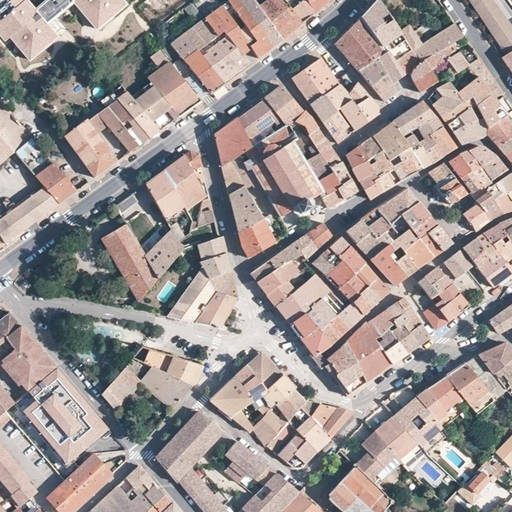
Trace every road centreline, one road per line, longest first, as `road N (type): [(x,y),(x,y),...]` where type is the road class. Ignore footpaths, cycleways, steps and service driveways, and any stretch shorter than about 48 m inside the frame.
road 1 (tertiary): [(0,269),(199,123)]
road 2 (residential): [(193,396),(298,475),(368,395)]
road 3 (residential): [(234,346),(154,321),(19,309)]
road 4 (residential): [(19,309),(141,455)]
road 5 (residential): [(199,123),(240,269)]
road 6 (residential): [(398,291),(511,214)]
road 7 (residential): [(300,373),(398,291)]
road 8 (residential): [(408,180),(481,142),(511,170)]
